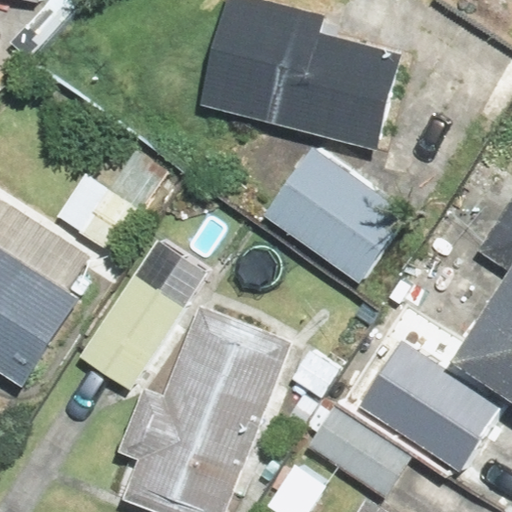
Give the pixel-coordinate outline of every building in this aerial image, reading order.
[(0,0),(0,6),(42,11),(43,0),(0,0)] [(256,0),(215,0),(192,107),(381,147),(406,32),(256,0)] [(318,141),(265,218),(376,294),(429,218),(318,141)] [(133,187),(100,167),(73,212),(138,251),(175,188),(144,169),(133,187)] [(0,370),(24,386),(106,259),(0,190),(0,370)] [(511,249),(450,351),(511,388),(511,249)] [(136,274),(87,357),(137,386),(187,304),(136,274)] [(225,511),(301,338),(198,294),(110,498),(141,511),(225,511)] [(488,412),(370,340),(305,447),(386,497),(412,455),(448,477),(488,412)] [(326,511),(348,481),(317,458),(286,502),(300,511),(326,511)] [(391,511),(357,491),(344,511),(391,511)]
